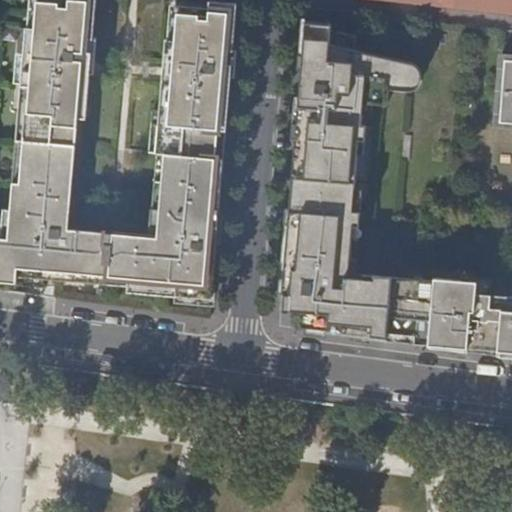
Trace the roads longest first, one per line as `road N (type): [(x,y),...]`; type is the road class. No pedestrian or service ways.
road 1 (residential): [(273,0),(235,356)]
road 2 (residential): [(511,392),(235,356)]
road 3 (residential): [(0,324),(235,356)]
